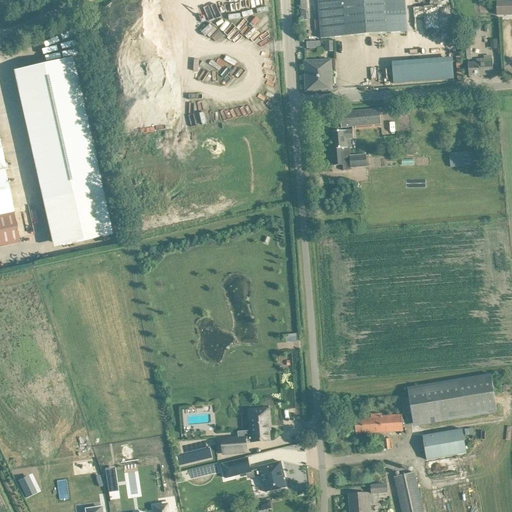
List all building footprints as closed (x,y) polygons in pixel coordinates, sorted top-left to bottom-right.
[(115,0),(102,6),(108,18),(146,0),(115,0)] [(407,32),(404,0),(317,0),(321,39),(407,32)] [(511,0),(497,1),(497,15),(511,14),(511,0)] [(461,28),(464,60),(471,59),(469,27),(461,28)] [(497,39),(490,40),(491,48),(498,47),(497,39)] [(477,63),(468,63),(469,76),(493,75),(492,59),(477,60),(477,63)] [(330,61),(305,62),(307,91),(332,90),(331,80),(330,61)] [(413,66),(393,68),(394,84),(414,82),(413,66)] [(238,103),(241,111),(248,109),(245,101),(238,103)] [(214,106),(206,108),(208,116),(215,115),(214,106)] [(61,120),(72,117),(69,109),(59,113),(61,120)] [(380,109),(342,113),(340,113),(341,129),(381,125),(380,109)] [(161,117),(161,120),(155,120),(155,127),(171,126),(170,116),(161,117)] [(141,126),(143,132),(153,129),(151,123),(141,126)] [(75,125),(64,127),(65,141),(77,140),(75,125)] [(351,139),(354,138),(353,130),(333,132),(334,149),(332,149),(333,166),(343,165),(343,171),(352,170),(351,168),(367,166),(366,155),(351,156),(350,148),(352,148),(351,139)] [(0,145),(0,246),(20,242),(5,171),(0,145)] [(474,166),(473,151),(449,153),(450,167),(474,166)] [(60,245),(120,234),(111,185),(51,196),(60,245)] [(497,412),(491,374),(408,387),(415,426),(497,412)] [(238,438),(222,439),(223,454),(247,452),(246,442),(251,442),(269,441),(268,425),(270,425),(268,408),(249,410),(249,412),(251,431),(242,431),(238,432),(238,438)] [(371,419),(355,419),(356,434),(366,434),(403,431),(402,415),(382,417),(382,415),(371,415),(371,419)] [(466,454),(462,429),(422,436),(427,461),(466,454)] [(100,436),(94,437),(95,447),(96,453),(102,452),(101,446),(100,436)] [(248,458),(222,464),(224,470),(235,467),(237,475),(246,473),(251,472),(248,458)] [(281,462),(259,467),(263,484),(265,483),(267,492),(285,488),(281,472),(283,471),(281,462)] [(105,472),(107,482),(114,481),(112,471),(105,472)] [(394,477),(401,511),(423,511),(415,472),(394,477)] [(26,477),(18,481),(26,498),(35,494),(26,477)] [(211,503),(226,501),(224,480),(209,482),(211,503)] [(253,480),(237,487),(241,495),(257,488),(253,480)] [(368,511),(367,494),(359,494),(349,495),(350,507),(352,507),(352,511),(368,511)] [(270,500),(258,502),(260,511),(272,509),(270,500)]
